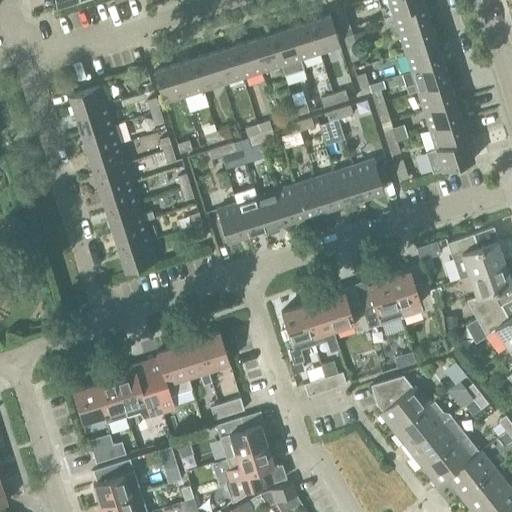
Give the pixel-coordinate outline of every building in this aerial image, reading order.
[(378,0),(384,16),(393,13),(392,12),(424,2),(423,0),(378,0)] [(392,12),(393,13),(398,32),(431,22),(424,2),(392,12)] [(345,8),(336,11),(342,29),(351,27),(345,8)] [(310,21),(320,52),(340,46),(330,14),(310,21)] [(301,59),(320,52),(310,21),(291,27),(301,59)] [(405,52),(437,41),(431,22),(398,32),(405,52)] [(291,27),(271,33),(281,65),(284,74),(304,68),(301,59),(291,27)] [(262,71),(281,65),(271,33),(252,39),(262,71)] [(353,33),(344,36),(348,48),(357,45),(353,33)] [(242,77),(262,71),(252,39),(232,45),(242,77)] [(411,71),(443,61),(437,41),(405,52),(411,71)] [(223,84),(242,77),(232,45),(213,52),(223,84)] [(357,45),(348,48),(352,61),(361,58),(357,45)] [(203,90),(223,84),(213,52),(193,58),(203,90)] [(184,96),(203,90),(193,58),(174,64),(184,96)] [(449,81),(443,61),(411,71),(415,83),(405,86),(408,94),(417,91),(449,81)] [(164,102),(184,96),(174,64),(154,70),(164,102)] [(145,65),(137,68),(141,80),(149,78),(145,65)] [(384,79),(381,70),(366,75),(369,84),(384,79)] [(365,72),(356,75),(360,87),(369,84),(366,75),(365,72)] [(417,91),(423,110),(455,100),(449,81),(417,91)] [(75,114),(107,104),(101,84),(69,94),(75,114)] [(333,93),(336,102),(348,98),(345,89),(333,93)] [(380,89),(371,91),(375,103),(384,100),(380,89)] [(324,106),(336,102),(333,93),(321,97),(324,106)] [(151,112),(159,109),(155,97),(147,99),(151,112)] [(367,99),(355,103),(360,118),(372,114),(367,99)] [(384,100),(375,103),(379,116),(388,113),(384,100)] [(430,130),(462,120),(455,100),(423,110),(430,130)] [(306,101),(294,105),(297,114),(309,111),(306,101)] [(82,134),(114,123),(107,104),(75,114),(82,134)] [(338,108),(341,117),(353,113),(350,104),(338,108)] [(282,109),(285,118),(297,114),(294,105),(282,109)] [(329,121),(341,117),(338,108),(326,112),(329,121)] [(159,109),(151,112),(154,123),(163,121),(159,109)] [(299,120),(302,129),(314,126),(311,116),(299,120)] [(260,132),(272,128),(269,119),(257,123),(260,132)] [(290,133),(302,129),(299,120),(287,124),(290,133)] [(462,120),(430,130),(435,148),(436,149),(468,139),(462,120)] [(88,153),(120,143),(114,123),(82,134),(88,153)] [(260,132),(257,123),(245,127),(248,136),(260,132)] [(229,126),(216,130),(219,139),(232,135),(229,126)] [(393,127),(384,130),(388,143),(397,140),(393,127)] [(260,132),(263,142),(275,138),(272,128),(260,132)] [(204,134),(207,143),(219,139),(216,130),(204,134)] [(260,132),(248,136),(251,146),(263,142),(260,132)] [(159,138),(163,151),(172,148),(168,135),(159,138)] [(192,148),(189,138),(178,142),(180,151),(192,148)] [(426,151),(433,171),(442,169),(474,159),(468,139),(436,149),(435,148),(426,151)] [(397,140),(388,143),(391,154),(400,151),(397,140)] [(221,145),(224,154),(236,150),(233,141),(221,145)] [(94,173),(126,162),(120,143),(88,153),(94,173)] [(212,158),(224,154),(221,145),(209,149),(212,158)] [(167,162),(176,159),(172,148),(163,151),(167,162)] [(365,161),(353,164),(364,197),(384,190),(373,158),(365,161)] [(408,176),(403,158),(394,161),(399,179),(408,176)] [(100,192),(132,182),(126,162),(94,173),(100,192)] [(344,203),(364,197),(353,164),(334,171),(344,203)] [(325,209),(344,203),(334,171),(314,177),(325,209)] [(177,175),(181,188),(190,185),(186,172),(177,175)] [(305,215),(325,209),(314,177),(295,183),(305,215)] [(106,212),(138,201),(132,182),(100,192),(106,212)] [(286,221),(305,215),(295,183),(275,189),(286,221)] [(185,199),(194,196),(190,185),(181,188),(185,199)] [(253,187),(233,193),(236,202),(247,234),(266,228),(256,196),(253,187)] [(266,228),(286,221),(275,189),(256,196),(266,228)] [(139,201),(107,212),(113,231),(145,221),(156,217),(154,210),(142,214),(139,201)] [(227,240),(247,234),(236,202),(216,208),(227,240)] [(193,225),(194,227),(203,224),(199,211),(190,214),(193,225)] [(145,221),(113,231),(119,251),(151,240),(145,221)] [(194,227),(197,238),(206,235),(203,224),(194,227)] [(474,233),(447,242),(460,281),(470,277),(505,265),(497,240),(479,247),(474,233)] [(151,240),(119,251),(125,271),(157,260),(151,240)] [(466,299),(477,318),(502,304),(495,291),(511,284),(505,265),(470,277),(476,296),(466,299)] [(410,270),(389,276),(402,317),(435,306),(427,280),(415,284),(410,270)] [(372,298),(360,302),(368,328),(402,317),(389,276),(367,283),(372,298)] [(344,291),(323,297),(333,329),(354,322),(357,331),(368,328),(360,302),(349,305),(344,291)] [(302,304),(315,345),(328,341),(331,350),(339,348),(333,329),(323,297),(302,304)] [(302,349),(315,345),(302,304),(281,311),(293,349),(289,350),(293,362),(305,359),(302,349)] [(477,318),(486,335),(495,329),(508,347),(511,344),(511,314),(509,317),(502,304),(477,318)] [(198,337),(208,369),(229,362),(219,331),(198,337)] [(176,344),(186,376),(200,371),(203,383),(212,381),(208,369),(198,337),(176,344)] [(158,400),(159,403),(172,398),(171,396),(191,389),(186,376),(176,344),(156,351),(160,363),(148,366),(151,377),(158,400)] [(436,377),(450,386),(458,373),(445,364),(436,377)] [(136,370),(115,377),(125,408),(127,415),(140,412),(144,418),(162,412),(159,403),(158,400),(151,377),(148,366),(136,370)] [(325,376),(328,389),(338,385),(334,373),(325,376)] [(379,413),(394,432),(430,404),(415,385),(413,386),(403,374),(371,384),(377,404),(382,410),(379,413)] [(308,395),(328,389),(325,376),(304,383),(308,395)] [(115,377),(94,384),(104,415),(106,422),(127,415),(125,408),(115,377)] [(465,388),(474,399),(481,393),(472,382),(465,388)] [(83,421),(104,415),(94,384),(73,390),(83,421)] [(481,393),(474,399),(481,408),(488,402),(481,393)] [(219,403),(222,415),(244,408),(240,396),(219,403)] [(394,432),(409,450),(444,422),(451,416),(448,412),(442,411),(434,400),(430,404),(394,432)] [(214,418),(222,415),(219,403),(210,406),(214,418)] [(499,420),(506,429),(511,424),(511,420),(507,414),(499,420)] [(226,457),(235,454),(267,444),(260,423),(246,428),(242,416),(216,424),(220,436),(226,457)] [(409,450),(422,467),(465,433),(451,416),(444,422),(409,450)] [(422,467),(436,484),(479,451),(465,433),(422,467)] [(113,443),(116,455),(125,452),(122,440),(113,443)] [(96,461),(116,455),(113,443),(92,449),(96,461)] [(274,466),(267,444),(235,454),(226,457),(230,469),(225,470),(228,480),(227,480),(233,501),(257,487),(259,486),(263,484),(259,470),(274,466)] [(460,495),(495,467),(481,449),(479,451),(436,484),(437,485),(446,478),(460,495)] [(93,483),(100,504),(141,491),(130,457),(104,466),(108,478),(93,483)] [(181,477),(177,467),(164,471),(167,481),(181,477)] [(472,511),(474,511),(509,485),(495,467),(460,495),(472,511)] [(275,500),(296,494),(292,482),(271,489),(275,500)] [(189,484),(181,487),(185,499),(194,496),(189,484)] [(511,511),(511,489),(509,485),(474,511),(511,511)] [(100,504),(102,511),(145,511),(147,511),(141,491),(100,504)] [(260,492),(248,499),(253,507),(264,500),(260,492)] [(242,511),(243,511),(252,507),(248,499),(238,505),(242,511)]
